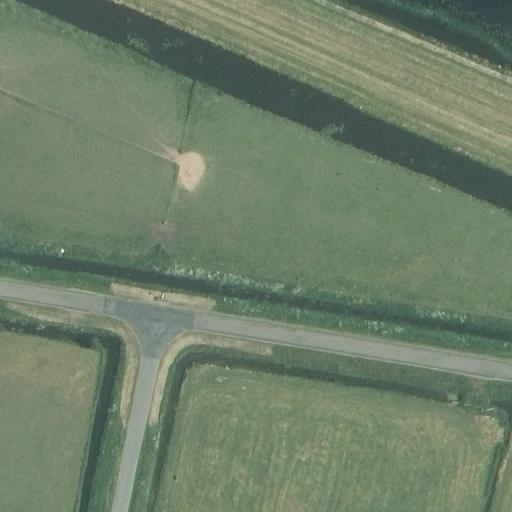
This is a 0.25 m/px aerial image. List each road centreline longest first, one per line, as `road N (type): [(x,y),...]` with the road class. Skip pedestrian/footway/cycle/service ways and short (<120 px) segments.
road 1 (unclassified): [(511,375),(162,318)]
road 2 (unclassified): [(120,511),(162,318)]
road 3 (unclassified): [(162,318),(0,292)]
